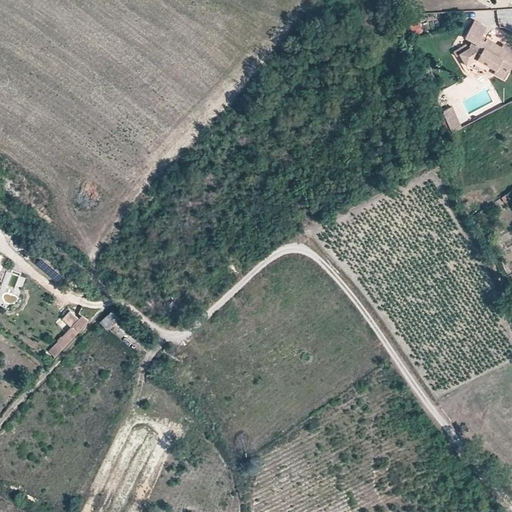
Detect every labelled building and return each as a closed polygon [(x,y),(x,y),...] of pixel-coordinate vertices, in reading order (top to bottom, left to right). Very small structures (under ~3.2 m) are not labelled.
[(511,8),(498,9),(498,25),(511,25),(511,8)] [(459,54),(466,65),(476,59),(496,69),(494,73),(504,79),(511,64),(511,48),(503,44),(501,47),(486,39),(485,41),(480,38),(486,28),(475,21),(465,37),(471,41),(469,45),(468,44),(454,51),(456,55),(459,54)] [(442,111),(452,132),(461,128),(452,107),(442,111)] [(510,199),(506,193),(500,197),(504,203),(510,199)] [(82,316),(78,320),(69,312),(62,320),(71,328),(49,353),(56,359),(89,322),(82,316)] [(101,324),(106,330),(118,319),(112,313),(101,324)]
